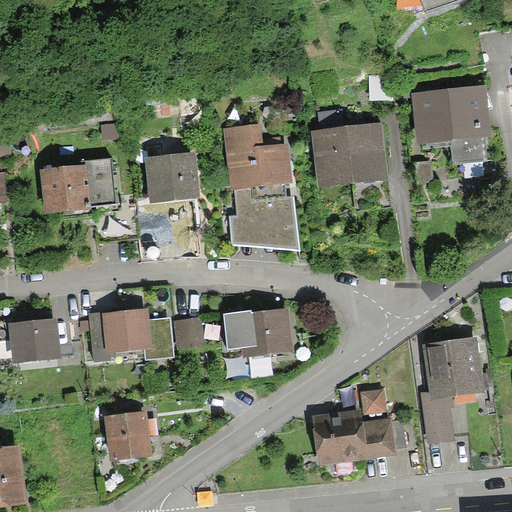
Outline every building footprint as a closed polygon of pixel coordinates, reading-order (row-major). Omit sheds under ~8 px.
[(477,142),(473,99),(415,104),(419,147),(477,142)] [(376,192),(371,136),(342,138),(340,115),(315,117),(317,141),(312,141),(317,197),(376,192)] [(262,124),(224,128),(231,190),(235,190),(285,185),(293,184),(288,142),(264,145),(262,124)] [(146,211),(189,209),(186,160),(143,163),(146,211)] [(110,209),(106,165),(47,171),(51,214),(110,209)] [(286,196),(285,185),(235,190),(237,215),(230,216),(232,244),(300,251),(294,197),(286,196)] [(142,354),(139,315),(102,317),(105,356),(142,354)] [(284,360),(281,315),(231,319),(234,363),(284,360)] [(194,323),(174,325),(176,352),(196,350),(194,323)] [(49,369),(47,327),(9,329),(11,371),(49,369)] [(467,349),(422,354),(427,402),(420,403),(425,448),(448,445),(443,408),(474,404),(467,349)] [(313,469),(386,461),(385,451),(404,449),(401,420),(381,422),(379,396),(362,398),(364,420),(309,426),(313,469)] [(143,416),(111,419),(115,457),(147,453),(143,416)] [(15,451),(0,452),(0,505),(20,503),(15,451)]
